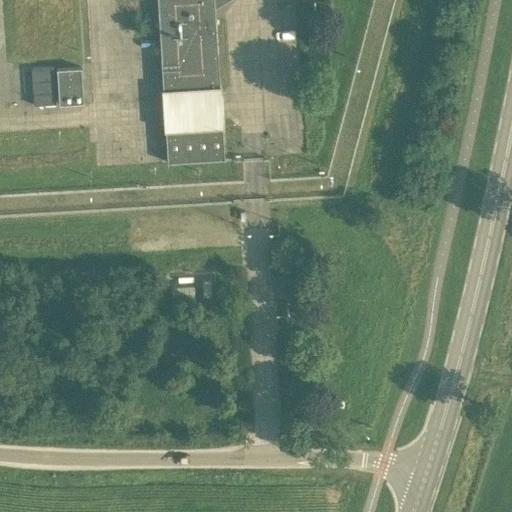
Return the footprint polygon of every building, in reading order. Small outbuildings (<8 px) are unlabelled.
[(156,0),(162,88),(218,84),(212,0),(156,0)] [(54,102),(52,66),(30,68),(33,103),(54,102)] [(82,100),(80,66),(55,67),(57,102),(82,100)] [(221,126),(164,129),(166,161),(223,157),(221,126)] [(296,295),(295,271),(282,272),(283,296),(296,295)]
